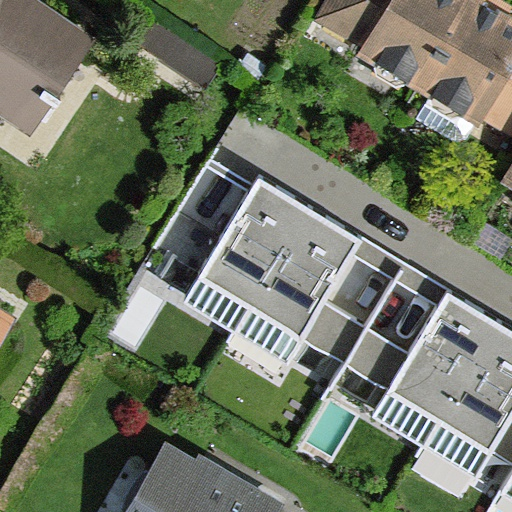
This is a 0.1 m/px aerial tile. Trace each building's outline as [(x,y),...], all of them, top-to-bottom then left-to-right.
[(24,0),(0,0),(0,96),(32,118),(84,40),(24,0)] [(511,22),(475,0),(332,0),(318,25),(511,130),(511,168),(507,178),(511,181),(511,22)] [(369,233),(263,169),(185,298),(290,361),(369,233)] [(511,316),(454,282),(377,409),(485,474),(511,430),(511,316)] [(0,346),(20,318),(0,304),(0,346)] [(165,440),(124,511),(279,511),(283,505),(165,440)]
